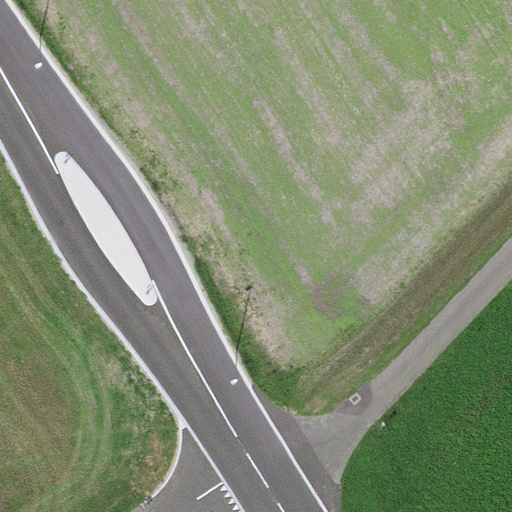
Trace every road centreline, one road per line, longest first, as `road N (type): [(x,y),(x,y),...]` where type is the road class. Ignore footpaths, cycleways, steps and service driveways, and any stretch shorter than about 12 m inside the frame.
road 1 (secondary): [(261,467),(0,57)]
road 2 (track): [(261,467),(327,439),(382,395),(511,255)]
